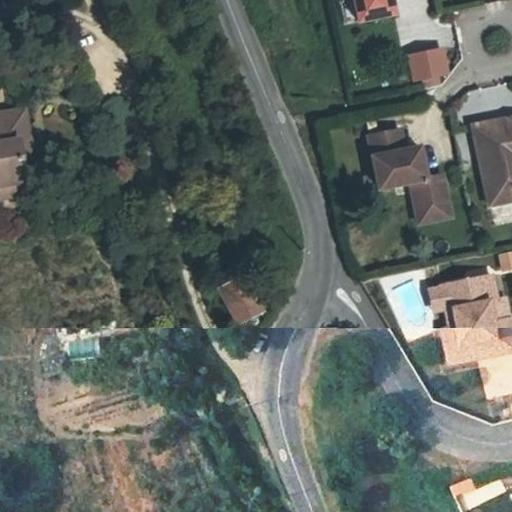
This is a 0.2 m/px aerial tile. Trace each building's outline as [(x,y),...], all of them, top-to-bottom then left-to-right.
[(355,0),(361,21),(363,20),(395,13),(391,0),(355,0)] [(443,49),(409,56),(413,81),(448,74),(443,49)] [(0,195),(1,198),(30,191),(17,140),(26,138),(17,109),(0,113),(0,195)] [(511,119),(482,126),(499,204),(511,200),(511,119)] [(372,135),(384,192),(413,186),(417,206),(446,200),(441,172),(427,175),(421,146),(407,148),(403,129),(372,135)] [(446,200),(417,206),(420,220),(449,215),(446,200)] [(511,250),(497,255),(502,271),(511,267),(511,250)] [(220,291),(243,326),(264,312),(241,277),(220,291)] [(464,295),(473,332),(461,335),(465,351),(490,345),(495,362),(511,358),(511,326),(510,317),(511,316),(511,301),(508,285),(464,295)] [(66,339),(66,357),(95,358),(95,340),(66,339)] [(468,368),(495,362),(490,345),(465,351),(468,368)]
